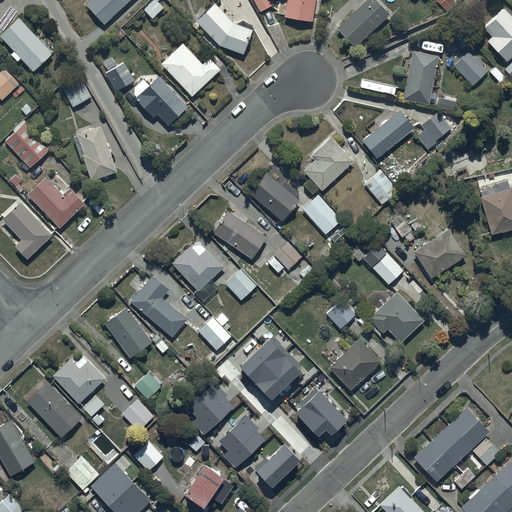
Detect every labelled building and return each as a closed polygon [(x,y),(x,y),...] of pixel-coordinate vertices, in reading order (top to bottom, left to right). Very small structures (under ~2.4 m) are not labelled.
[(129,0),(89,0),(85,4),(103,24),(129,0)] [(155,0),(154,0),(144,11),(152,19),(163,7),(155,0)] [(268,0),(252,0),(259,12),(271,6),(268,0)] [(317,0),(286,0),(283,17),(313,22),(317,0)] [(375,0),(366,0),(336,28),(354,48),(390,15),(375,0)] [(460,0),(435,0),(448,13),(460,0)] [(215,4),(197,22),(219,45),(244,54),(252,31),(233,23),(215,4)] [(511,56),(511,17),(504,9),(484,29),(491,37),(487,41),(506,62),(511,56)] [(52,53),(18,18),(0,35),(0,37),(14,52),(10,55),(17,62),(20,58),(33,71),(52,53)] [(182,44),(160,64),(191,96),(220,69),(209,58),(202,64),(182,44)] [(487,71),(468,51),(453,66),(472,85),(487,71)] [(439,57),(413,52),(403,100),(429,105),(439,57)] [(134,81),(124,63),(105,74),(115,92),(134,81)] [(495,67),(489,72),(499,83),(505,78),(495,67)] [(19,84),(5,69),(0,73),(0,98),(2,100),(19,84)] [(80,76),(61,86),(72,107),(91,97),(80,76)] [(188,107),(157,77),(148,86),(142,79),(134,87),(134,95),(136,97),(134,99),(152,117),(156,114),(169,126),(188,107)] [(444,98),(439,97),(436,108),(453,112),(457,98),(445,95),(444,98)] [(413,128),(399,110),(362,140),(377,158),(413,128)] [(451,129),(437,112),(421,125),(424,129),(416,135),(427,150),(436,143),(435,141),(451,129)] [(49,150),(21,121),(12,131),(15,133),(5,143),(30,168),(49,150)] [(116,171),(100,126),(76,134),(83,154),(82,155),(91,180),(116,171)] [(353,161),(330,137),(311,156),(315,160),(303,171),(321,191),(353,161)] [(500,163),(492,139),(480,143),(488,167),(500,163)] [(483,162),(466,166),(471,186),(488,182),(487,180),(489,180),(488,174),(486,174),(483,162)] [(397,191),(380,170),(364,183),(377,200),(371,205),(375,210),(397,191)] [(266,172),(248,193),(282,223),(292,212),(289,209),(294,204),(296,206),(300,202),(295,197),(298,193),(286,183),(282,186),(266,172)] [(46,177),(27,195),(59,229),(85,204),(70,188),(63,195),(46,177)] [(509,189),(506,179),(495,183),(496,186),(480,191),(481,197),(479,197),(491,235),(501,231),(502,233),(511,229),(511,190),(511,188),(509,189)] [(318,195),(302,209),(325,234),(340,221),(318,195)] [(52,235),(19,202),(2,220),(22,240),(15,247),(27,259),(52,235)] [(266,237),(227,211),(212,234),(251,259),(266,237)] [(401,215),(391,222),(401,237),(403,236),(408,243),(415,238),(410,231),(412,230),(401,215)] [(448,229),(413,252),(431,278),(465,255),(448,229)] [(288,241),(274,255),(295,276),(309,262),(288,241)] [(205,250),(200,244),(198,242),(191,248),(190,246),(172,263),(197,290),(194,293),(202,302),(218,287),(210,279),(223,267),(207,248),(205,250)] [(385,252),(378,243),(363,258),(371,266),(385,252)] [(403,271),(387,254),(372,268),(388,285),(403,271)] [(255,286),(240,269),(225,284),(240,300),(255,286)] [(168,289),(152,276),(130,302),(172,337),(186,319),(161,298),(168,289)] [(423,320),(397,292),(374,291),(359,307),(382,333),(387,328),(400,342),(423,320)] [(357,312),(343,298),(326,314),(340,329),(357,312)] [(126,308),(105,323),(130,357),(151,342),(126,308)] [(222,312),(215,319),(227,330),(230,327),(226,322),(228,319),(222,312)] [(230,337),(212,317),(198,330),(216,350),(230,337)] [(380,361),(358,339),(328,368),(350,390),(380,361)] [(69,359),(52,376),(78,404),(104,380),(87,361),(78,369),(69,359)] [(161,386),(148,373),(135,386),(148,399),(161,386)] [(262,380),(252,389),(267,405),(277,397),(262,380)] [(47,381),(26,402),(60,438),(82,418),(47,381)] [(336,402),(318,383),(298,402),(296,400),(286,410),(287,412),(286,413),(304,433),(314,424),(315,425),(321,419),(320,417),(336,402)] [(103,403),(95,395),(83,407),(91,416),(103,403)] [(154,416),(137,399),(122,414),(138,431),(154,416)] [(489,432),(466,407),(417,453),(415,451),(412,453),(414,456),(413,458),(436,482),(489,432)] [(34,462),(10,420),(0,426),(0,458),(10,475),(34,462)] [(271,433),(252,420),(231,449),(250,462),(271,433)] [(67,439),(73,445),(83,435),(77,429),(67,439)] [(486,438),(472,451),(486,466),(500,453),(486,438)] [(163,456),(148,441),(134,456),(148,471),(163,456)] [(82,455),(64,471),(82,490),(100,474),(82,455)] [(460,508),(464,511),(503,511),(511,504),(511,458),(479,490),(477,488),(468,497),(470,499),(460,508)] [(222,479),(204,466),(183,496),(205,511),(222,486),(219,484),(222,479)] [(468,469),(454,481),(461,489),(475,476),(468,469)] [(398,486),(379,505),(386,511),(424,511),(413,500),(415,498),(403,485),(400,488),(398,486)] [(10,494),(0,503),(0,511),(25,511),(26,511),(10,494)]
